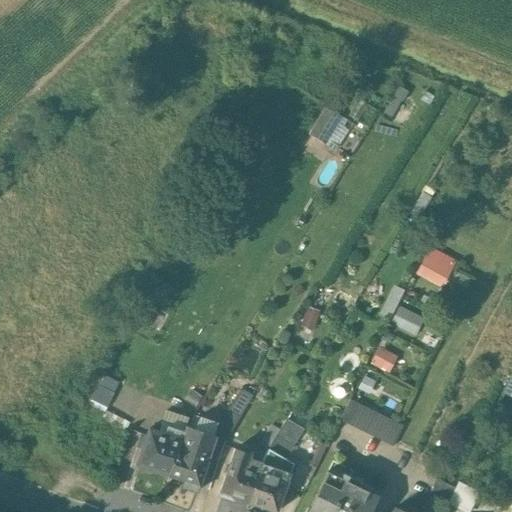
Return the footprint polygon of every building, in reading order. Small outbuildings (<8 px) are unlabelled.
[(391,96),(379,115),(390,121),(402,102),(391,96)] [(334,148),(351,121),(326,105),(308,132),(334,148)] [(456,260),(429,245),(414,271),(441,287),(456,260)] [(415,334),(424,316),(400,305),(391,323),(415,334)] [(314,328),(321,310),(307,306),(301,324),(314,328)] [(377,346),(372,363),(392,370),(398,352),(377,346)] [(103,373),(90,401),(107,409),(120,381),(103,373)] [(253,397),(242,390),(228,412),(239,419),(253,397)] [(403,426),(351,400),(341,421),(393,447),(403,426)] [(239,419),(228,412),(215,434),(226,441),(239,419)] [(194,428),(188,426),(186,433),(171,476),(185,481),(183,487),(198,492),(218,437),(214,435),(218,423),(201,417),(194,428)] [(305,430),(288,420),(271,450),(287,460),(305,430)] [(166,434),(151,429),(148,436),(143,434),(138,449),(143,451),(139,465),(141,466),(139,469),(141,471),(142,472),(144,473),(147,474),(149,474),(153,474),(154,470),(171,476),(186,433),(169,427),(166,434)] [(251,454),(235,448),(219,495),(233,500),(234,498),(250,503),(263,465),(248,460),(251,454)] [(276,511),(290,474),(263,465),(250,503),(275,511),(276,511)] [(348,482),(329,472),(309,511),(371,511),(379,497),(359,487),(362,480),(357,477),(356,479),(351,477),(348,482)]
